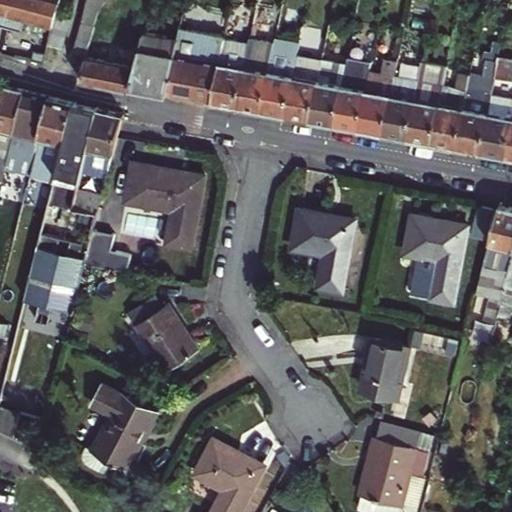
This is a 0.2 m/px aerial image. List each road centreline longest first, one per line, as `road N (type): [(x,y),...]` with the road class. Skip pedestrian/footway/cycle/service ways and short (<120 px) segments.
road 1 (residential): [(265,132),(233,306),(307,429)]
road 2 (residential): [(265,132),(0,68)]
road 3 (residential): [(511,180),(265,132)]
